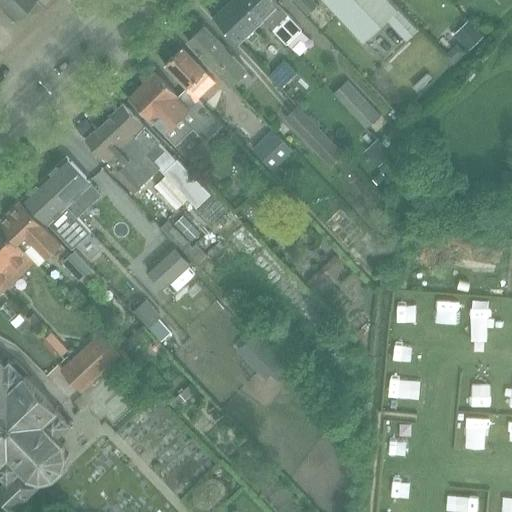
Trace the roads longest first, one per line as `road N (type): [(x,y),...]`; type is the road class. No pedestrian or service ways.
road 1 (tertiary): [(27,113),(149,0)]
road 2 (tertiary): [(108,0),(9,92)]
